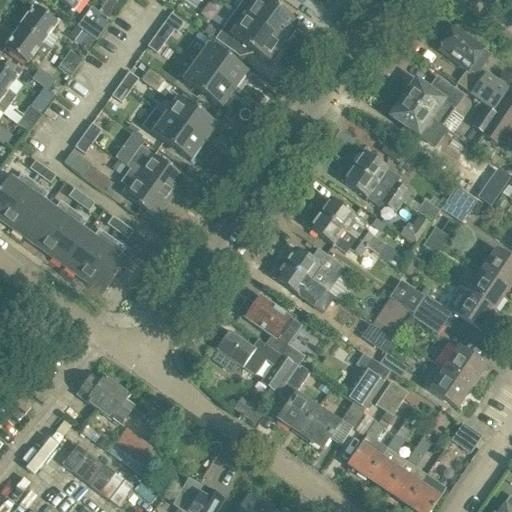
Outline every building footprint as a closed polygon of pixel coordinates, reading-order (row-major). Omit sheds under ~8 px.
[(52,0),(72,14),(82,0),(52,0)] [(113,0),(108,0),(98,15),(110,24),(122,7),(113,0)] [(245,0),(237,13),(244,18),(246,19),(283,46),(285,43),(286,43),(287,44),(296,31),(295,30),(294,30),(297,26),(275,10),(281,1),(279,0),(245,0)] [(19,29),(42,45),(56,25),(34,8),(19,29)] [(77,28),(96,42),(102,35),(110,24),(98,15),(90,10),(83,21),(77,28)] [(221,34),(216,42),(222,46),(239,59),(246,50),(261,60),(268,66),(271,62),(273,63),(281,52),(282,50),(280,49),(283,46),(246,19),(244,18),(237,13),(223,32),(221,34)] [(165,25),(156,36),(166,43),(174,32),(177,35),(184,25),(171,16),(165,25)] [(49,51),(42,45),(19,29),(4,50),(26,66),(35,54),(43,59),(49,51)] [(77,29),(70,39),(79,46),(80,46),(83,47),(89,38),(77,29)] [(476,77),(490,57),(483,52),(483,51),(453,30),(438,51),(476,77)] [(157,55),(166,43),(156,36),(148,48),(157,55)] [(195,65),(234,93),(247,74),(208,47),(195,65)] [(63,62),(75,71),(82,62),(69,53),(63,62)] [(69,79),(75,71),(63,62),(57,70),(69,79)] [(221,111),(234,93),(195,65),(182,83),(221,111)] [(141,66),(138,70),(145,75),(148,71),(141,66)] [(0,99),(9,107),(16,98),(7,92),(16,80),(0,68),(0,99)] [(145,75),(140,82),(164,99),(170,89),(163,84),(164,82),(148,71),(145,75)] [(120,86),(130,93),(139,81),(129,74),(120,86)] [(479,84),(465,74),(457,86),(493,111),(507,91),(486,76),(479,84)] [(427,92),(415,83),(403,101),(442,128),(463,98),(436,79),(427,92)] [(55,84),(48,93),(55,98),(62,89),(55,84)] [(121,104),(130,93),(120,86),(112,97),(121,104)] [(511,92),(501,109),(483,136),(496,145),(511,121),(511,92)] [(0,113),(3,116),(9,107),(0,99),(0,113)] [(178,99),(165,117),(203,145),(216,127),(178,99)] [(390,118),(434,149),(446,132),(442,128),(403,101),(399,105),(396,105),(392,111),(393,114),(390,118)] [(22,117),(35,126),(41,117),(29,108),(22,117)] [(495,116),(484,108),(471,128),(482,135),(495,116)] [(155,111),(142,129),(152,136),(190,163),(203,145),(165,117),(155,111)] [(28,135),(35,126),(22,117),(16,126),(28,135)] [(83,137),(93,144),(101,132),(92,125),(83,137)] [(84,156),(93,144),(83,137),(75,149),(84,156)] [(141,148),(127,168),(130,171),(171,200),(185,180),(154,158),(151,155),(141,148)] [(352,168),(399,202),(406,192),(396,185),(400,180),(387,172),(388,171),(363,154),(352,168)] [(40,177),(45,170),(35,162),(30,170),(40,177)] [(117,163),(112,170),(119,176),(124,168),(117,163)] [(395,214),(402,204),(399,202),(352,168),(341,184),(357,195),(379,210),(382,205),(395,214)] [(45,170),(40,177),(50,185),(56,177),(45,170)] [(130,171),(121,184),(127,189),(122,195),(157,220),(167,207),(171,200),(130,171)] [(478,200),(490,209),(510,181),(497,172),(478,200)] [(0,222),(5,226),(35,185),(22,175),(17,181),(10,176),(0,190),(0,222)] [(24,240),(50,205),(43,200),(48,194),(35,185),(5,226),(24,240)] [(79,205),(84,198),(74,190),(68,198),(79,205)] [(476,204),(454,191),(440,212),(463,226),(476,204)] [(84,198),(79,205),(89,213),(94,205),(84,198)] [(509,204),(502,199),(496,206),(503,212),(509,204)] [(366,249),(379,258),(386,248),(363,232),(366,227),(354,219),(354,218),(329,200),(319,215),(366,249)] [(416,213),(431,224),(440,212),(425,201),(416,213)] [(50,205),(24,240),(44,254),(73,213),(60,203),(56,209),(50,205)] [(63,268),(88,233),(82,228),(86,222),(73,213),(44,254),(63,268)] [(348,252),(359,260),(366,249),(319,215),(308,231),(320,240),(345,257),(348,252)] [(117,233),(123,225),(112,218),(107,226),(117,233)] [(398,238),(415,248),(430,226),(418,218),(412,227),(407,224),(398,238)] [(123,225),(117,233),(127,241),(133,233),(123,225)] [(428,238),(442,247),(448,238),(434,230),(428,238)] [(88,233),(63,268),(82,282),(112,241),(99,231),(94,237),(88,233)] [(437,256),(442,247),(428,238),(423,247),(437,256)] [(112,241),(82,282),(102,296),(127,261),(121,256),(125,250),(112,241)] [(310,262),(294,251),(283,267),(325,297),(342,273),(316,254),(310,262)] [(481,272),(508,291),(511,285),(511,262),(495,252),(481,272)] [(324,310),(331,301),(325,297),(283,267),(272,281),(297,299),(301,294),(324,310)] [(494,313),(508,291),(481,272),(466,294),(460,290),(494,313)] [(389,300),(409,314),(412,315),(423,299),(401,283),(389,300)] [(480,334),(494,313),(460,290),(454,298),(461,302),(452,315),(426,297),(418,308),(445,326),(456,333),(463,323),(480,334)] [(260,299),(245,320),(270,338),(266,345),(265,346),(279,356),(279,357),(297,369),(298,367),(304,358),(288,347),(301,328),(288,320),(289,319),(260,299)] [(394,336),(409,314),(389,300),(374,323),(394,336)] [(438,336),(445,326),(418,308),(411,319),(438,336)] [(216,350),(216,351),(227,360),(242,369),(253,377),(260,368),(264,362),(270,366),(272,367),(264,379),(270,392),(277,397),(285,385),(286,385),(297,369),(279,357),(279,356),(265,346),(264,347),(257,342),(252,350),(228,333),(216,350)] [(385,357),(386,355),(394,343),(384,336),(375,350),(385,357)] [(443,371),(471,389),(485,368),(458,350),(443,371)] [(386,355),(383,359),(379,366),(390,374),(400,381),(407,369),(386,355)] [(362,356),(356,365),(363,369),(383,384),(390,374),(362,356)] [(297,369),(286,385),(297,393),(309,374),(300,368),(299,371),(297,369)] [(425,390),(430,394),(456,411),(471,389),(443,371),(439,368),(436,369),(433,371),(431,373),(429,375),(427,378),(426,381),(425,384),(425,387),(425,390)] [(343,398),(353,405),(364,413),(384,384),(383,384),(363,369),(343,398)] [(100,384),(91,377),(77,396),(110,421),(114,415),(123,422),(133,409),(124,402),(129,397),(104,378),(100,384)] [(391,384),(375,407),(391,419),(407,395),(391,384)] [(289,405),(277,422),(299,437),(317,411),(295,396),(297,393),(286,385),(278,397),(289,405)] [(322,385),(318,391),(326,397),(330,391),(322,385)] [(240,400),(233,410),(255,425),(262,415),(240,400)] [(351,430),(364,413),(353,405),(340,423),(351,430)] [(317,411),(299,437),(321,451),(338,426),(317,411)] [(385,451),(375,444),(385,431),(375,424),(346,467),(366,480),(385,451)] [(469,456),(474,448),(481,438),(462,425),(450,443),(469,456)] [(127,429),(114,447),(125,455),(120,463),(134,474),(140,466),(153,449),(127,429)] [(385,494),(405,464),(395,458),(404,444),(395,437),(385,451),(366,480),(385,494)] [(414,471),(430,447),(421,441),(405,465),(405,464),(385,494),(405,507),(424,478),(414,471)] [(62,467),(118,509),(133,489),(77,447),(62,467)] [(424,478),(405,507),(412,511),(430,511),(445,491),(424,478)] [(216,511),(222,502),(219,500),(217,496),(211,492),(206,493),(188,483),(174,508),(179,511),(178,511),(216,511)] [(270,511),(248,497),(237,511),(270,511)] [(511,511),(511,498),(501,511),(511,511)]
